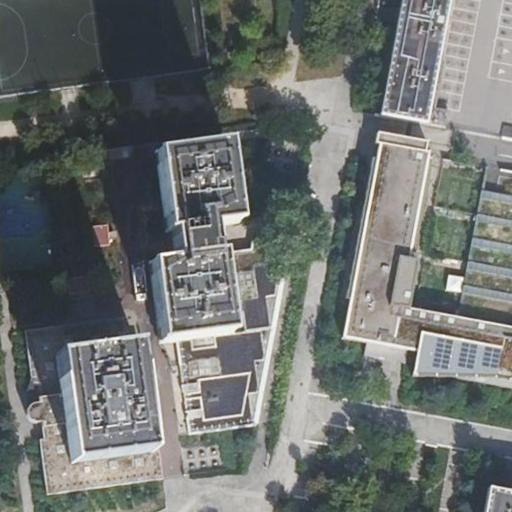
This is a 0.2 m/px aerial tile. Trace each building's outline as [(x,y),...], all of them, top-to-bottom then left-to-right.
[(511,142),(511,0),(400,0),(379,117),(511,142)] [(511,197),(480,192),(457,320),(401,309),(410,255),(414,255),(429,167),(426,166),(428,153),(426,153),(426,155),(424,154),(426,144),(375,135),(373,145),(377,146),(375,161),(370,160),(345,301),(349,301),(342,342),(366,346),(364,359),(406,366),(408,353),(424,356),(420,376),(412,376),(412,379),(453,380),(511,390),(511,197)] [(176,342),(188,437),(254,429),(284,249),(252,243),(250,252),(214,257),(211,230),(236,226),(225,146),(155,156),(169,263),(148,266),(158,345),(176,342)] [(153,428),(145,429),(149,455),(70,465),(56,358),(135,347),(131,319),(30,332),(37,388),(41,387),(42,391),(44,404),(36,404),(35,405),(34,406),(33,407),(32,408),(31,410),(31,411),(31,412),(30,413),(30,414),(30,415),(30,416),(31,416),(31,417),(31,418),(31,419),(32,419),(32,420),(33,421),(34,422),(35,423),(36,423),(37,424),(39,424),(41,441),(37,442),(44,497),(160,483),(153,428)] [(149,455),(145,429),(135,347),(56,358),(70,465),(149,455)] [(511,511),(511,494),(501,493),(498,511),(511,511)]
